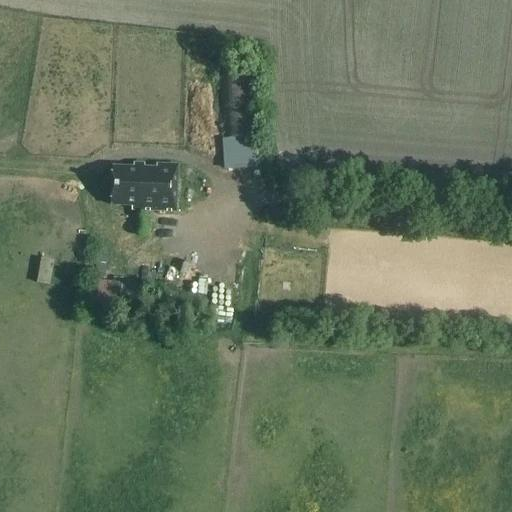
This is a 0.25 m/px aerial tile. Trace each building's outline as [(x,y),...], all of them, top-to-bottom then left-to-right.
[(226,142),(258,140),(255,63),(223,64),(226,142)] [(70,74),(71,98),(82,98),(81,74),(70,74)] [(54,164),(62,155),(45,141),(38,150),(54,164)] [(144,169),(144,165),(134,165),(133,169),(112,168),(111,206),(132,207),(132,211),(145,212),(145,209),(149,209),(149,212),(175,213),(178,167),(158,166),(156,166),(156,170),(144,169)] [(174,285),(248,310),(268,248),(195,223),(174,285)] [(167,316),(168,304),(145,301),(146,288),(99,282),(96,307),(167,316)]
